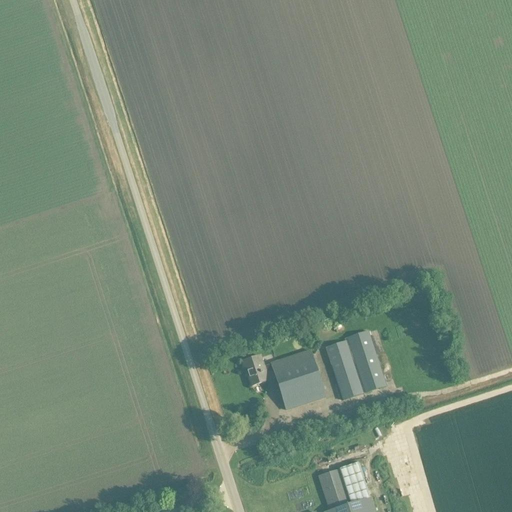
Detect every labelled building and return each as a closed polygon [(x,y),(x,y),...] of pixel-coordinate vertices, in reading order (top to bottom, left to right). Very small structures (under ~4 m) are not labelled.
[(345,337),(346,340),(363,394),(386,386),(368,330),(345,337)] [(325,347),(343,401),(363,394),(346,340),(325,347)] [(271,364),(264,367),(266,373),(273,370),(286,410),(325,397),(310,351),(271,364)] [(242,362),(245,371),(247,370),(252,386),(268,381),(266,373),(264,367),(260,356),(242,362)] [(339,469),(339,470),(350,505),(370,499),(358,463),(339,469)] [(343,482),(339,470),(319,477),(330,511),(350,505),(343,482)] [(330,511),(329,511),(374,511),(371,499),(370,499),(350,505),(330,511)]
